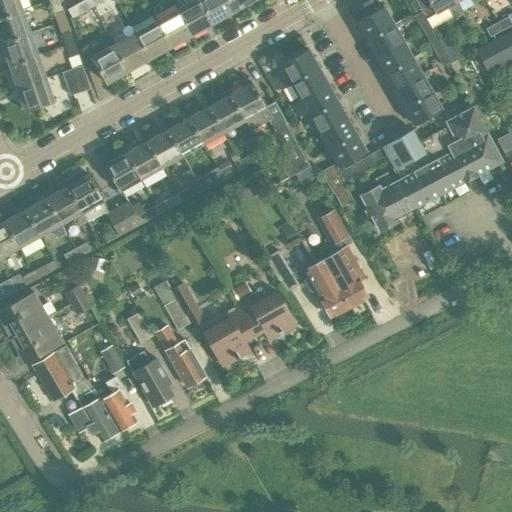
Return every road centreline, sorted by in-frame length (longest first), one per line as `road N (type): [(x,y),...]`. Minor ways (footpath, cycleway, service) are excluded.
road 1 (residential): [(0,389),(69,492),(511,264)]
road 2 (residential): [(11,176),(320,0)]
